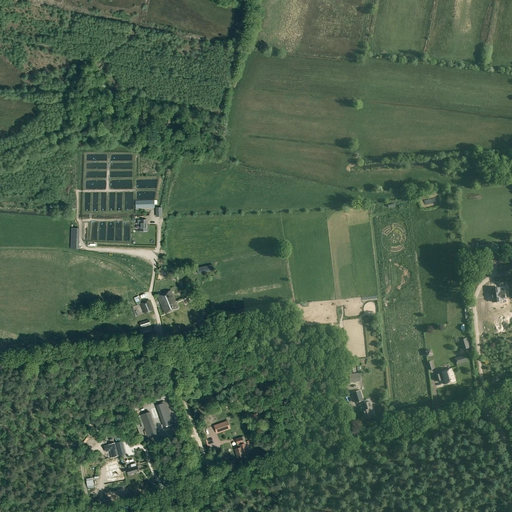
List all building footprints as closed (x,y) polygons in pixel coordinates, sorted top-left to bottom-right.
[(71,229),(71,248),(78,249),(79,229),(71,229)] [(498,262),(498,255),(490,256),(491,263),(498,262)] [(198,274),(214,270),(213,264),(197,268),(198,274)] [(499,269),(500,275),(509,274),(508,268),(511,268),(510,265),(505,265),(505,269),(499,269)] [(187,299),(196,293),(192,287),(183,294),(187,299)] [(171,291),(158,297),(162,307),(175,301),(171,291)] [(502,291),(494,292),(495,301),(503,300),(502,291)] [(144,314),(153,310),(149,300),(140,304),(144,314)] [(165,313),(178,308),(175,301),(162,307),(165,313)] [(151,325),(149,319),(139,322),(141,328),(151,325)] [(139,329),(142,338),(154,334),(151,325),(139,329)] [(469,347),(467,338),(460,340),(462,349),(469,347)] [(465,355),(455,358),(457,365),(467,362),(465,355)] [(455,380),(451,369),(442,371),(445,383),(455,380)] [(353,392),(357,403),(363,401),(360,390),(353,392)] [(371,401),(364,403),(366,409),(363,410),(365,419),(372,418),(370,412),(373,411),(371,401)] [(164,427),(174,423),(168,407),(158,411),(164,427)] [(140,415),(147,434),(156,430),(149,412),(140,415)] [(109,444),(104,445),(105,452),(110,450),(112,457),(118,456),(115,442),(109,444)] [(234,449),(237,457),(244,455),(242,447),(234,449)] [(128,468),(120,470),(121,474),(127,472),(128,475),(139,471),(137,465),(136,466),(131,467),(131,465),(128,466),(128,468)] [(118,467),(110,470),(108,470),(106,471),(108,477),(110,476),(117,474),(118,475),(121,474),(120,470),(119,467),(118,467)]
